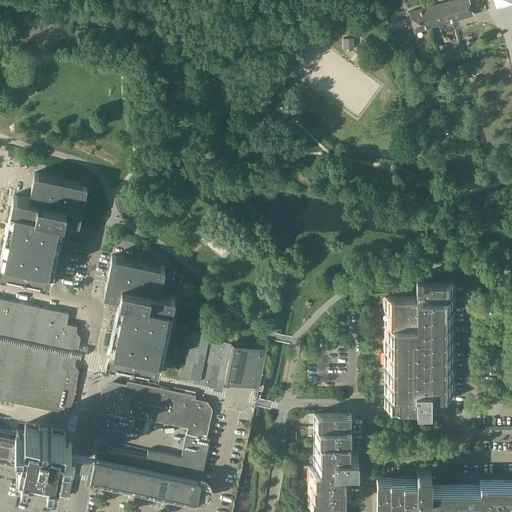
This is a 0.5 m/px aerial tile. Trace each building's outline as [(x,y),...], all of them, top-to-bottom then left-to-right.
[(449,0),(447,1),(452,20),(456,19),(473,14),(469,0),(449,0)] [(425,7),(431,27),(445,22),(452,20),(447,1),(442,2),(438,4),(427,7),(425,7)] [(414,25),(416,31),(431,27),(425,7),(415,9),(410,11),(414,25)] [(405,21),(404,18),(393,22),(395,29),(402,27),(406,25),(405,21)] [(399,39),(408,64),(419,60),(410,36),(399,39)] [(344,38),(344,50),(352,50),(352,37),(344,38)] [(445,43),(439,45),(443,60),(449,58),(445,43)] [(71,221),(75,222),(75,221),(79,222),(84,197),(87,183),(34,172),(29,198),(13,194),(0,256),(0,272),(50,283),(51,276),(52,276),(53,269),(59,240),(62,225),(70,225),(71,221)] [(161,358),(175,295),(159,291),(165,266),(112,255),(107,276),(104,294),(108,294),(108,295),(111,296),(111,299),(118,303),(116,314),(111,334),(108,347),(107,353),(107,354),(105,360),(154,371),(154,370),(158,371),(160,365),(162,358),(161,358)] [(451,393),(451,282),(422,282),(422,276),(416,276),(416,296),(387,296),(387,407),(440,407),(440,394),(451,393)] [(0,398),(70,413),(79,369),(70,357),(77,325),(67,323),(69,313),(0,297),(0,398)] [(259,387),(267,349),(210,337),(209,337),(209,335),(209,333),(190,329),(180,375),(195,378),(194,382),(219,387),(220,384),(219,383),(223,380),(259,387)] [(164,420),(170,390),(141,384),(127,381),(126,385),(127,385),(126,389),(133,390),(128,412),(132,413),(143,415),(164,420)] [(140,431),(143,415),(132,413),(128,412),(133,390),(126,389),(127,385),(126,385),(113,382),(103,388),(97,420),(99,425),(129,431),(129,429),(140,431)] [(195,396),(170,390),(164,420),(188,425),(194,399),(195,399),(195,396)] [(188,425),(186,432),(201,436),(202,431),(206,429),(211,408),(206,402),(195,399),(194,399),(188,425)] [(0,453),(59,466),(58,471),(62,472),(80,475),(191,499),(198,467),(172,462),(174,450),(85,431),(71,428),(0,412),(0,453)] [(358,476),(358,465),(358,453),(357,452),(349,452),(349,412),(314,412),(314,465),(308,465),(308,506),(344,506),(344,476),(358,476)] [(482,511),(483,479),(483,484),(444,484),(440,484),(440,470),(418,469),(417,471),(416,472),(416,478),(377,478),(376,511),(482,511)] [(511,511),(511,479),(483,479),(482,511),(511,511)]
